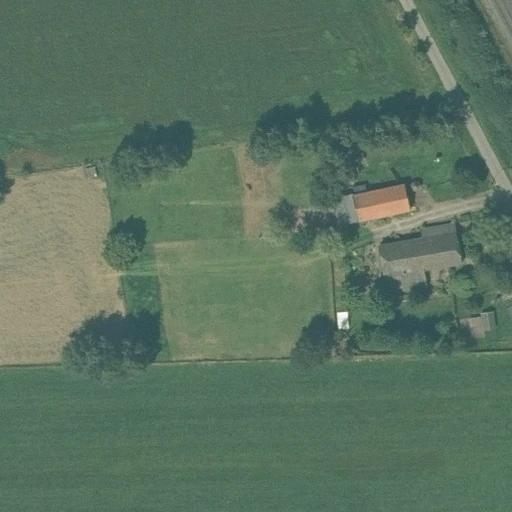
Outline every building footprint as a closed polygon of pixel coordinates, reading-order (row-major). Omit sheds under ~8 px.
[(405,184),(354,195),(359,220),(410,210),(405,184)] [(324,196),(309,196),(310,210),(325,209),(324,196)] [(428,285),(425,270),(463,263),(456,224),(421,229),(422,234),(418,234),(419,238),(379,246),(384,276),(388,275),(391,292),(428,285)] [(494,311),(481,312),(483,330),(496,328),(494,311)] [(432,320),(424,321),(425,334),(433,334),(432,320)]
